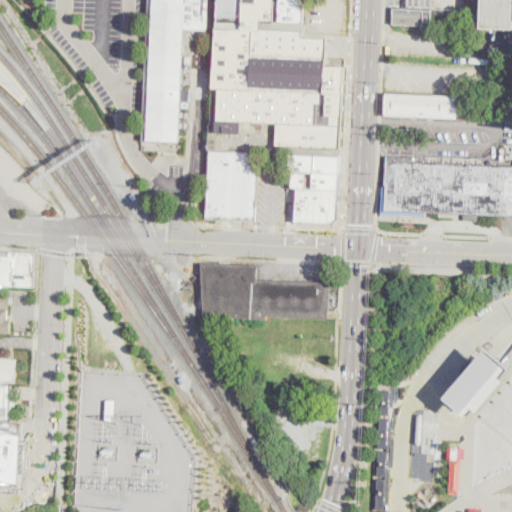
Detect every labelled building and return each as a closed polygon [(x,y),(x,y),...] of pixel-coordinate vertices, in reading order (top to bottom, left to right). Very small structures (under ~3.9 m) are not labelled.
[(209,0),(208,29),(186,28),(181,143),(147,141),(147,130),(145,130),(143,130),(142,130),(148,0),(209,0)] [(273,0),(273,20),(260,19),(260,30),(303,32),(302,38),(328,39),(327,67),(345,68),(341,148),(276,145),(276,142),(270,141),(271,123),(243,122),(242,133),(219,132),(221,89),(214,89),(217,29),(242,30),(242,25),(218,23),(219,0),(273,0)] [(303,0),(303,23),(279,21),(280,0),(303,0)] [(511,0),(482,0),(482,26),(511,27),(511,0)] [(474,10),(474,11),(474,26),(466,26),(466,31),(431,29),(432,25),(394,24),(394,9),(432,10),(433,9),(474,10)] [(461,100),(460,119),(385,116),(386,93),(461,96),(461,100)] [(259,162),(257,220),(208,218),(211,151),(260,153),(259,162)] [(412,155),(412,160),(511,163),(511,214),(480,213),(479,220),(464,220),(464,213),(433,211),(433,216),(383,212),(385,172),(387,172),(388,154),(412,155)] [(339,219),(333,224),(296,222),(297,199),(287,198),(288,187),(292,187),(292,183),(288,183),(288,178),(292,178),(293,173),(290,173),(291,155),(342,157),(339,219)] [(0,252),(36,253),(35,288),(6,287),(6,297),(11,297),(11,306),(9,306),(9,309),(9,318),(12,319),(11,333),(0,332),(0,252)] [(330,311),(329,319),(268,316),(268,319),(206,317),(203,263),(259,265),(258,280),(331,283),(330,311)] [(488,348),(447,396),(468,414),(476,406),(481,410),(506,379),(502,375),(509,367),(488,348)] [(0,357),(18,359),(17,382),(0,381),(0,357)] [(12,419),(0,418),(0,384),(13,385),(12,419)] [(391,389),(389,414),(382,414),(383,389),(391,389)] [(116,399),(115,420),(106,420),(108,399),(116,399)] [(425,409),(423,435),(416,434),(417,409),(425,409)] [(388,447),(380,447),(382,416),(390,417),(388,447)] [(0,487),(25,489),(27,423),(0,421),(0,487)] [(423,437),(421,475),(414,474),(416,436),(423,437)] [(462,458),(461,492),(450,492),(452,446),(460,446),(460,458),(462,458)] [(388,450),(386,475),(379,475),(380,449),(388,450)] [(424,482),(420,482),(420,486),(413,486),(414,476),(425,476),(424,482)] [(387,478),(385,508),(378,508),(379,477),(387,478)]
